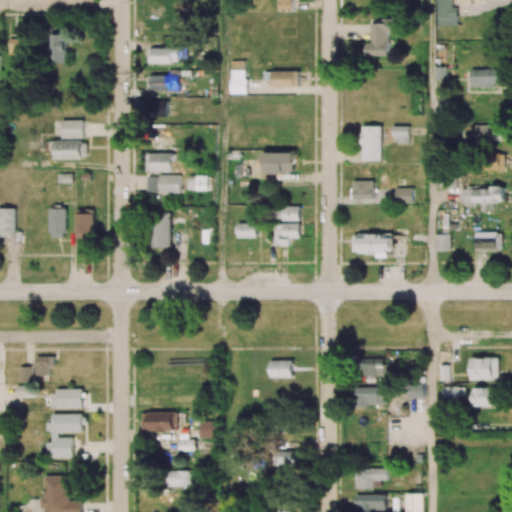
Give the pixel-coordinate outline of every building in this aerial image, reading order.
[(278,0),(278,9),(294,9),(294,0),(278,0)] [(452,7),(451,0),(436,0),(437,26),(457,25),(457,7),(452,7)] [(389,56),(390,32),(401,32),(402,19),(371,19),(371,44),(367,44),(367,55),(389,56)] [(66,34),(51,34),(51,62),(66,62),(66,34)] [(27,39),(9,39),(10,55),(27,55),(27,39)] [(179,48),(149,48),(149,63),(180,63),(179,48)] [(246,93),(246,60),(231,61),(231,94),(246,93)] [(447,66),(435,67),(435,80),(447,80),(447,66)] [(502,68),(472,69),(472,86),(502,86),(502,68)] [(272,86),(299,87),(300,71),(265,70),(265,80),(272,80),(272,86)] [(179,75),(149,75),(149,90),(179,91),(179,75)] [(149,115),(167,116),(168,101),(149,100),(149,115)] [(84,138),(83,120),(61,120),(61,138),(84,138)] [(475,141),(503,141),(503,125),(476,124),(475,141)] [(362,161),(382,160),(381,125),(362,126),(362,161)] [(410,143),(410,125),(395,126),(395,143),(410,143)] [(87,159),(87,141),(52,140),(52,158),(87,159)] [(264,153),(264,173),(296,173),(295,152),(264,153)] [(147,171),(173,171),(174,153),(147,153),(147,171)] [(494,170),(506,169),(505,154),(493,154),(494,170)] [(72,182),(72,174),(58,174),(58,182),(72,182)] [(180,193),(181,176),(148,175),(148,193),(180,193)] [(208,190),(208,176),(189,175),(188,190),(208,190)] [(354,199),(374,199),(374,180),(353,180),(354,199)] [(413,188),(396,187),(396,203),(413,203),(413,188)] [(482,203),(482,211),(494,210),(493,203),(506,202),(505,187),(462,188),(462,203),(482,203)] [(300,206),(283,206),(283,220),(300,221),(300,206)] [(0,237),(16,237),(16,208),(0,208),(0,237)] [(66,208),(50,208),(50,237),(66,238),(66,208)] [(76,209),(77,238),(94,238),(94,209),(76,209)] [(171,248),(172,213),(155,212),(153,247),(171,248)] [(238,223),(237,238),(257,238),(257,223),(238,223)] [(300,223),(274,223),(274,246),(290,246),(290,238),(300,238),(300,223)] [(502,231),(476,232),(476,251),(503,250),(502,231)] [(354,233),(354,254),(388,255),(388,249),(395,249),(395,234),(354,233)] [(435,234),(436,251),(451,251),(451,234),(435,234)] [(54,356),(36,356),(36,381),(50,380),(50,367),(55,367),(54,356)] [(471,358),(472,380),(500,379),(499,357),(471,358)] [(387,358),(365,358),(364,375),(387,375),(387,358)] [(271,378),(294,377),(294,360),(271,360),(271,378)] [(450,365),(440,365),(440,381),(451,380),(450,365)] [(33,382),(34,367),(20,366),(20,381),(33,382)] [(424,382),(409,383),(410,398),(425,397),(424,382)] [(17,395),(32,396),(32,386),(17,385),(17,395)] [(443,387),(443,397),(465,397),(465,386),(443,387)] [(388,387),(356,387),(356,405),(388,406),(388,387)] [(493,387),(473,388),(473,407),(493,406),(493,387)] [(84,407),(83,390),(51,390),(52,408),(84,407)] [(178,412),(144,412),(144,431),(178,430),(178,412)] [(74,458),(74,437),(59,437),(59,432),(86,432),(86,414),(53,414),(53,422),(46,422),(46,432),(53,432),(53,442),(47,442),(47,452),(54,452),(54,458),(74,458)] [(235,418),(236,432),(253,431),(253,417),(235,418)] [(200,438),(217,438),(217,421),(200,420),(200,438)] [(298,451),(280,451),(280,463),(298,463),(298,451)] [(388,467),(355,468),(355,488),(373,488),(373,480),(388,480),(388,467)] [(171,470),(171,486),(200,487),(201,471),(171,470)] [(82,511),(83,500),(69,500),(69,476),(46,476),(45,495),(41,495),(41,508),(46,508),(45,511),(82,511)] [(424,511),(424,493),(407,493),(406,511),(424,511)] [(352,495),(352,506),(361,506),(361,511),(372,511),(373,509),(391,510),(391,495),(352,495)]
